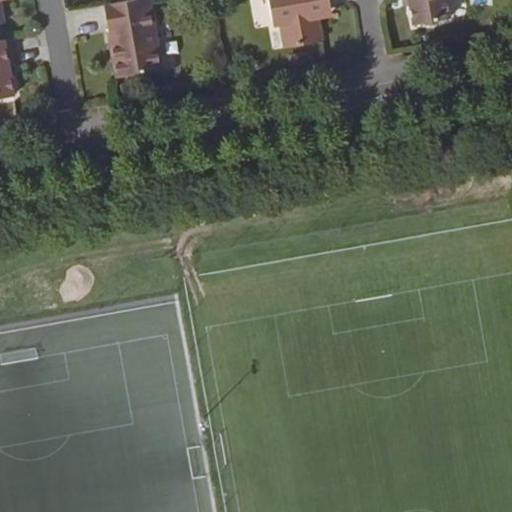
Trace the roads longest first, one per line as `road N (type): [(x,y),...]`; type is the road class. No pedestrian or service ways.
road 1 (tertiary): [(375,103),(69,158)]
road 2 (residential): [(69,158),(44,0)]
road 3 (tertiary): [(511,78),(375,103)]
